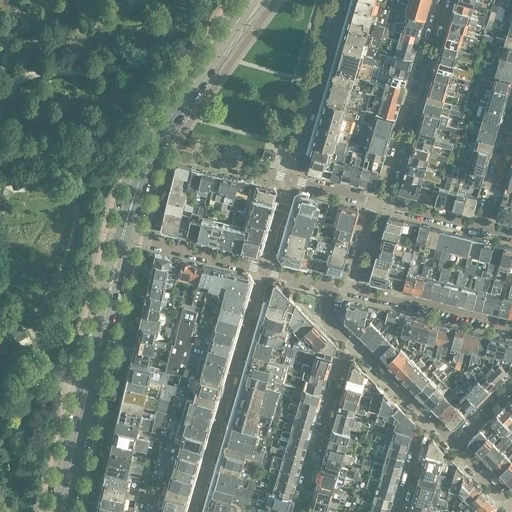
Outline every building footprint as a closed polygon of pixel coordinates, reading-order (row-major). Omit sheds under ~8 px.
[(391,6),(371,0),(355,0),(354,6),(388,16),(390,11),(391,6)] [(393,0),(391,6),(406,10),(408,0),(393,0)] [(408,0),(406,10),(426,17),(430,0),(408,0)] [(457,0),(455,0),(453,8),(472,14),(473,9),(485,13),(484,17),(489,19),(491,10),(486,8),(474,5),(457,0)] [(457,0),(474,5),(486,8),(488,4),(476,0),(457,0)] [(499,3),(494,1),(491,10),(497,12),(500,3),(499,3)] [(388,16),(354,6),(350,17),(385,27),(386,23),(388,19),(388,16)] [(406,16),(405,19),(423,25),(426,17),(391,6),(390,11),(406,16)] [(453,8),(451,16),(477,24),(478,19),(471,17),(472,14),(453,8)] [(494,20),(502,23),(510,25),(511,25),(511,16),(505,14),(503,14),(502,17),(496,15),(494,20)] [(451,16),(448,25),(465,30),(467,31),(468,26),(476,28),(485,32),(486,27),(482,26),(477,24),(451,16)] [(350,17),(347,27),(367,33),(382,37),(384,32),(385,27),(350,17)] [(386,23),(390,24),(395,26),(402,28),(421,34),(423,25),(405,19),(404,23),(388,19),(386,23)] [(509,29),(508,34),(511,34),(511,25),(510,25),(502,23),(501,27),(509,29)] [(465,30),(448,25),(446,34),(478,43),(479,38),(464,34),(465,30)] [(401,32),(400,37),(418,42),(421,34),(402,28),(395,26),(393,30),(401,32)] [(367,33),(347,27),(344,38),(364,43),(379,48),(379,47),(381,40),(382,37),(367,33)] [(381,40),(386,42),(397,45),(416,51),(418,42),(400,37),(399,40),(387,37),(389,33),(387,33),(384,32),(382,37),(381,40)] [(446,34),(443,42),(460,47),(462,42),(475,46),(476,45),(481,47),(482,44),(478,43),(446,34)] [(498,42),(504,44),(511,46),(511,34),(508,34),(506,39),(496,36),(495,37),(484,34),(483,38),(498,42)] [(344,38),(341,48),(361,54),(376,58),(379,48),(364,43),(344,38)] [(396,49),(395,53),(413,59),(416,51),(397,45),(386,42),(385,46),(396,49)] [(443,42),(441,50),(472,59),(473,55),(459,50),(460,47),(443,42)] [(503,49),(501,55),(511,57),(511,46),(504,44),(498,42),(496,47),(503,49)] [(361,54),(341,48),(338,59),(358,64),(361,54)] [(441,50),(439,58),(456,63),(457,59),(471,63),(472,59),(441,50)] [(380,58),(385,60),(392,62),(411,67),(413,59),(395,53),(394,57),(381,53),(380,58)] [(370,79),(370,78),(371,74),(374,65),(376,58),(361,54),(358,64),(355,75),(370,79)] [(493,59),(492,63),(511,68),(511,57),(501,55),(499,61),(493,59)] [(439,58),(436,67),(453,72),(472,77),(473,72),(454,67),(456,63),(439,58)] [(358,64),(338,59),(335,69),(355,75),(358,64)] [(391,66),(390,70),(408,76),(411,67),(392,62),(385,60),(384,64),(391,66)] [(497,70),(495,75),(511,79),(511,68),(492,63),(485,61),(484,66),(497,70)] [(406,84),(408,76),(390,70),(374,65),(371,74),(406,84)] [(453,72),(436,67),(434,75),(451,80),(453,72)] [(335,69),(332,80),(367,90),(367,88),(370,79),(355,75),(335,69)] [(386,83),(385,87),(403,93),(406,84),(371,74),(370,78),(386,83)] [(434,75),(431,84),(448,89),(458,91),(459,87),(457,86),(458,83),(451,80),(434,75)] [(480,82),(493,85),(509,90),(511,80),(511,79),(495,75),(494,82),(481,78),(480,82)] [(367,90),(332,80),(329,90),(364,100),(364,99),(366,91),(367,90)] [(491,89),(489,96),(506,101),(509,90),(493,85),(480,82),(479,86),(491,89)] [(431,84),(429,92),(446,97),(447,93),(459,96),(460,92),(458,91),(448,89),(431,84)] [(366,91),(382,96),(401,101),(403,93),(385,87),(384,91),(372,88),(371,89),(367,88),(367,90),(366,91)] [(364,100),(329,90),(326,100),(347,106),(359,109),(361,110),(362,108),(364,100)] [(364,99),(380,104),(398,110),(401,101),(382,96),(366,91),(364,99)] [(429,92),(426,101),(462,111),(463,110),(459,108),(459,106),(452,104),(452,103),(445,101),(446,97),(429,92)] [(474,103),(486,106),(503,111),(506,101),(489,96),(488,102),(475,98),(474,103)] [(362,108),(376,112),(377,112),(396,118),(398,110),(380,104),(364,99),(364,100),(362,108)] [(347,106),(326,100),(323,111),(344,117),(347,106)] [(426,101),(424,109),(441,114),(442,110),(461,116),(461,114),(462,111),(426,101)] [(485,111),(483,117),(500,121),(503,111),(486,106),(474,103),(473,105),(472,107),(485,111)] [(361,110),(359,109),(352,131),(349,130),(342,141),(351,144),(352,142),(360,144),(368,147),(370,138),(369,137),(359,134),(362,124),(372,127),(372,125),(374,121),(376,112),(362,108),(361,110)] [(424,109),(421,118),(455,128),(457,128),(458,124),(454,123),(441,119),(442,114),(441,114),(424,109)] [(344,117),(323,111),(320,122),(340,129),(344,117)] [(470,124),(480,127),(497,131),(500,121),(483,117),(482,123),(472,120),(470,124)] [(421,118),(419,127),(437,132),(438,127),(446,130),(447,129),(454,131),(455,128),(421,118)] [(340,129),(320,122),(316,134),(337,140),(340,129)] [(479,131),(477,137),(494,142),(497,131),(480,127),(470,124),(465,123),(464,126),(465,127),(479,131)] [(369,137),(370,138),(389,143),(392,131),(372,125),(372,127),(369,137)] [(419,127),(416,135),(452,145),(453,141),(453,140),(436,135),(437,132),(419,127)] [(337,140),(316,134),(313,144),(334,150),(337,140)] [(416,135),(414,144),(432,149),(434,144),(451,149),(452,145),(416,135)] [(469,146),(474,147),(491,152),(494,142),(477,137),(475,143),(467,141),(465,145),(469,146)] [(370,138),(368,147),(386,152),(389,143),(370,138)] [(342,141),(337,140),(334,150),(331,161),(335,162),(345,165),(346,162),(351,144),(342,141)] [(334,150),(313,144),(310,155),(327,160),(326,162),(330,163),(331,161),(334,150)] [(365,155),(366,155),(375,158),(384,161),(386,152),(368,147),(360,144),(359,149),(366,151),(365,155)] [(414,144),(411,152),(430,157),(447,162),(448,157),(431,153),(432,149),(414,144)] [(473,151),(471,158),(488,162),(491,152),(474,147),(469,146),(468,149),(473,151)] [(275,152),(263,149),(261,157),(273,161),(275,152)] [(345,165),(341,181),(349,183),(358,153),(353,151),(350,163),(346,162),(345,165)] [(411,152),(409,161),(427,165),(429,161),(437,163),(438,159),(430,157),(411,152)] [(358,153),(349,183),(358,185),(363,166),(359,165),(362,154),(358,153)] [(310,155),(308,161),(321,164),(322,163),(326,164),(326,162),(327,160),(310,155)] [(363,166),(358,185),(367,187),(372,169),(375,158),(366,155),(365,159),(369,160),(367,167),(363,166)] [(372,169),(367,187),(375,189),(381,171),(384,161),(375,158),(372,169)] [(463,167),(468,168),(485,172),(488,162),(471,158),(469,164),(465,162),(463,167)] [(321,164),(308,161),(306,169),(308,172),(325,177),(327,169),(324,168),(324,165),(325,166),(326,164),(322,163),(321,164)] [(327,169),(325,177),(331,178),(335,162),(331,161),(330,163),(326,162),(326,164),(325,166),(324,165),(324,168),(327,169)] [(427,165),(409,161),(406,169),(433,176),(434,171),(426,169),(427,165)] [(345,165),(335,162),(331,178),(341,181),(345,165)] [(175,166),(173,174),(180,176),(180,178),(182,179),(181,182),(187,184),(188,179),(191,168),(178,164),(175,166)] [(462,170),(467,171),(465,178),(468,179),(472,180),(482,183),(485,172),(468,168),(463,167),(462,170)] [(17,168),(8,171),(13,187),(22,184),(17,168)] [(191,168),(188,179),(187,184),(186,188),(196,191),(197,187),(201,170),(191,168)] [(440,178),(433,176),(406,169),(404,178),(422,182),(424,178),(439,182),(440,178)] [(201,170),(197,187),(196,191),(202,193),(203,191),(205,191),(204,193),(206,193),(207,189),(211,173),(201,170)] [(439,191),(435,204),(445,206),(453,175),(444,172),(444,175),(442,178),(447,179),(444,189),(440,187),(439,191)] [(211,173),(207,189),(211,190),(208,205),(212,206),(216,191),(220,175),(211,173)] [(180,176),(173,174),(169,188),(185,193),(186,188),(187,184),(181,182),(182,179),(180,178),(180,176)] [(220,175),(216,191),(220,192),(216,207),(219,208),(221,208),(228,177),(220,175)] [(453,175),(445,206),(453,208),(458,192),(453,191),(458,176),(453,175)] [(235,189),(237,179),(228,177),(221,208),(220,212),(219,214),(229,216),(230,211),(226,209),(227,205),(231,206),(235,189)] [(422,182),(404,178),(401,186),(431,194),(433,189),(421,186),(422,182)] [(274,188),(256,184),(237,179),(235,189),(253,194),(272,200),(275,191),(274,188)] [(458,192),(453,208),(463,210),(468,194),(469,191),(470,185),(472,180),(468,179),(464,193),(458,192)] [(480,188),(482,183),(472,180),(470,185),(474,186),(480,188)] [(431,194),(401,186),(399,193),(400,195),(417,199),(435,204),(439,191),(438,191),(434,190),(433,189),(431,194)] [(169,188),(167,199),(185,204),(186,200),(184,199),(186,193),(185,193),(169,188)] [(230,211),(229,216),(231,217),(234,206),(267,214),(270,210),(269,209),(271,205),(272,200),(253,194),(235,189),(231,206),(230,211)] [(468,194),(463,210),(471,212),(474,211),(478,197),(468,194)] [(499,219),(506,221),(511,198),(511,196),(504,194),(502,202),(501,201),(497,217),(499,219)] [(298,196),(295,207),(315,213),(317,214),(324,215),(328,202),(301,195),(298,196)] [(167,199),(164,210),(181,214),(181,213),(182,208),(192,210),(193,206),(185,204),(167,199)] [(328,202),(324,215),(323,220),(332,223),(336,224),(353,228),(358,211),(356,209),(328,202)] [(231,217),(236,218),(239,219),(246,220),(265,225),(264,225),(266,215),(267,215),(267,216),(267,214),(234,206),(231,217)] [(186,234),(186,237),(196,239),(199,222),(203,208),(199,207),(197,214),(192,212),(190,220),(188,227),(186,234)] [(295,207),(292,218),(321,226),(321,225),(323,220),(324,215),(317,214),(315,213),(295,207)] [(181,214),(164,210),(161,221),(178,225),(181,214)] [(200,218),(199,222),(196,239),(206,242),(212,219),(213,216),(209,215),(208,217),(201,215),(200,218)] [(385,226),(402,230),(403,230),(415,233),(418,234),(420,225),(390,217),(387,219),(385,226)] [(292,218),(289,229),(318,236),(318,234),(321,226),(292,218)] [(212,219),(206,242),(217,245),(223,222),(212,219)] [(234,224),(244,226),(248,227),(248,230),(246,235),(261,239),(265,225),(246,220),(239,219),(239,221),(235,223),(234,222),(234,224)] [(335,228),(333,233),(350,238),(353,228),(336,224),(332,223),(323,220),(321,225),(335,228)] [(160,228),(161,230),(176,234),(176,232),(177,230),(183,231),(182,235),(186,237),(186,234),(188,227),(178,225),(161,221),(160,228)] [(223,222),(217,245),(228,247),(233,226),(233,224),(223,222)] [(420,225),(418,234),(416,241),(416,244),(414,248),(412,257),(417,259),(421,242),(426,244),(430,227),(420,225)] [(233,226),(228,247),(239,250),(243,234),(244,229),(233,226)] [(385,226),(382,236),(407,242),(409,237),(401,235),(402,230),(385,226)] [(430,227),(426,244),(424,252),(429,253),(431,245),(436,246),(440,230),(430,227)] [(243,234),(239,250),(254,254),(257,253),(261,239),(246,235),(248,230),(244,229),(243,234)] [(289,229),(286,239),(314,246),(317,239),(318,236),(289,229)] [(440,230),(436,246),(443,248),(438,266),(442,267),(443,267),(444,262),(447,249),(451,232),(440,230)] [(451,232),(447,249),(444,262),(449,263),(451,253),(457,255),(458,252),(462,235),(451,232)] [(317,239),(331,243),(348,247),(350,238),(333,233),(332,238),(325,236),(318,234),(318,236),(317,239)] [(462,235),(458,252),(457,255),(468,257),(468,254),(472,238),(462,235)] [(382,236),(380,245),(397,249),(397,248),(398,244),(414,248),(416,244),(412,243),(407,242),(382,236)] [(472,238),(468,254),(468,257),(465,268),(464,272),(469,273),(475,275),(477,265),(471,263),(473,255),(479,257),(483,240),(472,238)] [(286,239),(283,249),(311,256),(313,252),(316,253),(317,249),(314,248),(314,246),(286,239)] [(317,249),(328,252),(345,256),(348,247),(331,243),(317,239),(314,246),(314,248),(317,249)] [(483,240),(479,257),(486,259),(485,260),(489,261),(490,260),(494,243),(483,240)] [(494,243),(490,260),(489,261),(488,268),(493,269),(495,261),(500,263),(505,245),(494,243)] [(380,245),(377,254),(394,258),(396,253),(403,255),(402,260),(410,262),(411,257),(412,257),(413,253),(397,248),(397,249),(380,245)] [(511,247),(505,245),(500,263),(505,264),(502,278),(501,281),(503,282),(505,282),(509,266),(509,265),(511,255),(511,247)] [(283,249),(280,257),(282,261),(308,267),(311,257),(311,256),(283,249)] [(327,256),(326,261),(325,261),(342,266),(345,256),(328,252),(317,249),(316,253),(327,256)] [(152,260),(152,263),(168,267),(175,268),(179,269),(181,261),(179,260),(154,254),(154,255),(152,254),(150,260),(152,260)] [(377,254),(374,263),(403,270),(408,272),(409,267),(393,263),(394,258),(377,254)] [(311,257),(308,267),(338,274),(340,273),(342,266),(325,261),(326,261),(311,257)] [(407,276),(405,281),(403,290),(412,293),(417,274),(412,273),(415,264),(420,265),(421,260),(417,259),(412,257),(411,257),(410,262),(409,267),(408,272),(407,276)] [(191,264),(181,261),(179,269),(176,278),(184,280),(183,283),(186,284),(187,280),(186,280),(191,264)] [(150,272),(166,276),(176,278),(179,269),(175,268),(174,273),(167,271),(168,267),(152,263),(152,264),(150,263),(148,269),(151,269),(150,272)] [(374,263),(372,273),(389,277),(389,276),(390,272),(407,276),(408,272),(403,270),(374,263)] [(417,274),(412,293),(421,295),(429,264),(428,264),(425,263),(424,267),(422,276),(417,274)] [(186,280),(187,280),(193,282),(192,287),(196,288),(197,283),(201,267),(191,264),(186,280)] [(429,264),(421,295),(430,297),(434,279),(430,278),(432,269),(430,269),(431,264),(429,264)] [(201,267),(197,283),(196,288),(191,304),(201,306),(213,268),(211,268),(202,266),(202,265),(201,267)] [(434,279),(430,297),(439,299),(447,268),(443,267),(442,267),(441,271),(439,280),(434,279)] [(223,271),(213,268),(203,300),(214,303),(217,293),(220,283),(223,271)] [(447,268),(439,299),(447,301),(452,283),(448,282),(450,274),(451,269),(447,268)] [(247,277),(223,271),(220,283),(226,284),(246,289),(249,279),(247,277)] [(452,283),(447,301),(456,304),(464,272),(460,271),(459,276),(456,284),(452,283)] [(149,278),(148,281),(164,285),(174,288),(175,283),(173,283),(173,282),(165,280),(166,276),(150,272),(149,274),(147,274),(146,278),(149,278)] [(469,273),(464,272),(456,304),(465,306),(469,287),(465,286),(469,273)] [(389,277),(372,273),(369,280),(371,282),(403,290),(405,281),(389,276),(389,277)] [(469,287),(465,306),(473,308),(481,276),(477,275),(474,288),(469,287)] [(481,276),(473,308),(482,310),(487,292),(482,291),(485,282),(486,277),(482,276),(481,276)] [(487,292),(482,310),(491,312),(499,280),(496,280),(494,279),(493,285),(491,293),(487,292)] [(499,280),(491,312),(500,314),(504,296),(500,295),(502,287),(503,282),(501,281),(499,280)] [(146,291),(145,292),(163,296),(164,290),(170,292),(171,287),(164,285),(148,281),(147,286),(145,286),(144,290),(146,291)] [(217,293),(223,294),(243,300),(246,289),(226,284),(220,283),(217,293)] [(273,285),(268,301),(292,310),(294,303),(275,284),(273,285)] [(504,296),(500,314),(508,317),(511,301),(511,284),(508,297),(504,296)] [(143,302),(143,303),(160,307),(164,307),(166,300),(169,300),(170,297),(163,296),(145,292),(144,296),(143,297),(142,301),(143,302)] [(240,310),(243,300),(223,294),(217,293),(214,303),(240,310)] [(203,311),(217,315),(237,321),(240,310),(214,303),(203,300),(201,307),(202,307),(201,311),(203,311)] [(167,362),(166,366),(162,383),(160,393),(159,396),(174,400),(176,394),(179,383),(182,373),(185,363),(191,342),(190,342),(193,331),(191,331),(194,320),(200,322),(203,311),(201,311),(202,307),(201,307),(191,304),(181,301),(175,328),(174,333),(173,337),(167,362)] [(267,301),(265,311),(289,319),(292,310),(268,301),(267,301)] [(347,304),(345,311),(366,321),(366,320),(365,320),(367,314),(376,316),(378,309),(350,302),(347,303),(347,304)] [(143,303),(141,314),(160,318),(165,319),(167,308),(160,307),(143,303)] [(294,303),(292,310),(289,319),(288,321),(287,327),(288,328),(285,336),(294,327),(306,315),(294,303)] [(200,322),(213,326),(234,331),(237,321),(217,315),(203,311),(200,322)] [(265,311),(262,320),(287,327),(288,321),(289,319),(265,311)] [(366,321),(345,311),(343,316),(344,319),(359,334),(366,327),(366,326),(370,322),(366,321)] [(388,311),(385,322),(386,322),(391,323),(396,324),(403,326),(406,316),(388,311)] [(141,314),(138,325),(158,330),(160,330),(161,325),(158,325),(160,318),(141,314)] [(306,315),(294,327),(285,336),(296,339),(302,334),(313,322),(306,315)] [(403,326),(402,333),(401,334),(406,335),(404,343),(408,344),(415,318),(406,316),(403,326)] [(423,320),(415,318),(408,344),(408,345),(413,346),(415,337),(418,338),(423,320)] [(366,327),(359,334),(366,341),(379,329),(386,322),(385,322),(382,319),(379,323),(380,325),(377,327),(371,321),(366,326),(366,327)] [(231,342),(234,331),(213,326),(200,322),(197,321),(194,320),(191,331),(193,331),(195,332),(211,336),(231,342)] [(262,320),(259,328),(285,336),(288,328),(287,327),(262,320)] [(423,320),(418,338),(422,339),(419,351),(424,353),(431,322),(423,320)] [(23,329),(18,321),(8,326),(13,335),(23,329)] [(313,322),(302,334),(296,339),(293,343),(292,347),(294,348),(297,349),(300,350),(308,341),(320,329),(313,322)] [(440,324),(431,322),(424,353),(425,353),(426,353),(427,350),(429,350),(431,342),(435,342),(440,324)] [(391,323),(382,332),(379,329),(366,341),(373,348),(396,324),(391,323)] [(396,324),(373,348),(379,354),(392,342),(402,333),(403,326),(396,324)] [(440,324),(435,342),(439,343),(436,358),(440,360),(440,358),(441,353),(443,345),(448,326),(440,324)] [(138,325),(136,336),(154,340),(155,333),(158,334),(158,330),(138,325)] [(448,326),(443,345),(441,353),(446,354),(448,346),(452,347),(456,328),(448,326)] [(259,328),(257,337),(273,342),(287,346),(292,347),(293,343),(294,339),(285,336),(259,328)] [(456,328),(452,347),(456,348),(451,366),(456,368),(460,349),(465,330),(456,328)] [(320,329),(308,341),(300,350),(306,352),(311,353),(315,348),(316,348),(328,336),(320,329)] [(16,341),(27,335),(25,330),(14,336),(16,341)] [(465,330),(460,349),(455,368),(460,370),(462,361),(465,350),(469,351),(473,332),(465,330)] [(192,342),(207,346),(228,352),(231,342),(211,336),(195,332),(192,342)] [(481,334),(473,332),(469,351),(472,352),(468,369),(474,367),(475,362),(481,334)] [(490,337),(481,334),(475,362),(480,363),(481,354),(485,355),(486,352),(490,337)] [(133,345),(133,347),(151,351),(153,344),(168,348),(169,343),(154,340),(136,336),(135,336),(136,336),(135,339),(135,340),(133,340),(132,345),(133,345)] [(328,336),(316,348),(333,353),(335,346),(335,343),(334,343),(328,336)] [(257,337),(254,346),(285,355),(287,346),(273,342),(257,337)] [(392,342),(379,354),(386,362),(399,349),(396,346),(400,342),(398,340),(399,339),(397,337),(392,342)] [(490,337),(486,352),(485,357),(489,358),(488,361),(493,362),(493,361),(495,355),(495,354),(499,339),(490,337)] [(495,354),(495,355),(493,361),(497,362),(493,366),(495,368),(500,364),(502,364),(504,357),(508,341),(499,339),(495,354)] [(399,349),(386,362),(394,369),(409,355),(412,351),(413,351),(403,345),(399,349)] [(207,346),(204,357),(225,363),(228,352),(207,346)] [(254,346),(252,354),(268,359),(289,365),(291,357),(294,348),(292,347),(287,346),(285,355),(254,346)] [(131,358),(147,362),(148,362),(149,356),(154,357),(156,352),(151,351),(133,347),(132,352),(130,351),(129,357),(131,357),(131,358)] [(316,354),(323,356),(331,359),(333,353),(316,348),(315,348),(311,353),(316,354)] [(314,359),(313,363),(329,368),(331,359),(323,356),(316,354),(311,353),(306,352),(304,356),(314,359)] [(252,354),(249,362),(286,373),(289,365),(268,359),(252,354)] [(416,362),(411,358),(409,355),(394,369),(401,376),(416,362)] [(408,384),(436,358),(430,355),(424,361),(420,357),(416,362),(401,376),(401,377),(408,384)] [(198,366),(201,367),(222,373),(225,363),(204,357),(201,356),(198,366)] [(127,374),(148,379),(151,367),(146,366),(147,362),(131,358),(129,366),(127,366),(125,374),(127,374)] [(436,358),(408,384),(416,391),(435,372),(445,362),(440,360),(436,358)] [(249,362),(247,371),(265,377),(284,382),(286,373),(249,362)] [(351,363),(347,377),(361,381),(362,380),(364,382),(370,386),(374,389),(375,384),(354,362),(351,363)] [(182,373),(198,377),(219,383),(222,373),(201,367),(198,366),(185,363),(182,373)] [(304,370),(311,372),(326,376),(329,368),(313,363),(312,366),(303,363),(301,368),(304,370)] [(481,368),(485,373),(497,385),(504,378),(495,368),(493,366),(492,365),(489,369),(484,363),(480,367),(481,368)] [(500,364),(495,368),(504,378),(509,373),(508,372),(507,371),(500,364)] [(468,369),(479,379),(491,391),(497,385),(485,373),(481,368),(478,371),(474,366),(468,369)] [(475,382),(472,385),(485,397),(491,391),(479,379),(468,369),(464,371),(475,382)] [(305,378),(308,379),(324,384),(326,376),(311,372),(304,370),(302,378),(304,378),(305,378)] [(247,371),(244,380),(264,386),(281,391),(284,382),(265,377),(247,371)] [(439,376),(435,372),(416,391),(423,398),(437,384),(442,379),(447,374),(444,371),(439,376)] [(195,388),(216,394),(219,383),(198,377),(182,373),(179,383),(195,388)] [(127,374),(124,385),(145,390),(147,385),(158,388),(157,392),(160,393),(162,383),(148,379),(127,374)] [(302,387),(302,388),(321,394),(324,384),(308,379),(305,378),(304,378),(302,378),(291,374),(290,379),(298,381),(297,382),(303,383),(302,387)] [(347,377),(344,386),(362,391),(372,394),(374,389),(370,386),(368,388),(363,386),(364,382),(362,380),(361,381),(347,377)] [(437,384),(423,398),(430,405),(443,393),(448,387),(449,386),(442,379),(437,384)] [(244,380),(242,389),(261,395),(279,400),(281,394),(281,391),(264,386),(244,380)] [(459,385),(466,392),(478,404),(485,397),(472,385),(469,388),(463,381),(459,385)] [(281,391),(292,394),(299,396),(319,403),(321,394),(302,388),(302,387),(284,382),(281,391)] [(176,394),(192,399),(213,404),(216,394),(195,388),(179,383),(176,394)] [(369,404),(368,410),(367,411),(366,415),(369,416),(371,411),(376,412),(378,407),(382,394),(383,391),(375,384),(374,389),(372,394),(371,398),(369,402),(369,404)] [(460,398),(461,399),(470,408),(472,410),(478,404),(466,392),(458,384),(456,388),(463,395),(460,398)] [(124,385),(122,396),(157,404),(159,396),(160,393),(157,392),(156,397),(144,395),(145,390),(124,385)] [(344,386),(342,394),(359,399),(360,395),(371,398),(372,394),(362,391),(344,386)] [(242,389),(239,398),(276,409),(276,408),(279,400),(261,395),(242,389)] [(382,394),(378,407),(376,412),(374,422),(384,425),(387,413),(389,407),(394,402),(383,391),(382,394)] [(443,393),(430,405),(438,413),(450,401),(457,394),(453,391),(447,397),(443,393)] [(173,404),(188,409),(209,415),(213,404),(192,399),(176,394),(174,400),(173,404)] [(297,405),(297,406),(316,411),(319,403),(299,396),(292,394),(291,398),(291,399),(298,401),(297,405)] [(342,394),(339,402),(357,408),(365,410),(367,411),(368,410),(369,404),(369,402),(366,401),(365,405),(358,403),(359,399),(342,394)] [(122,396),(119,406),(141,411),(142,406),(156,410),(157,404),(122,396)] [(170,415),(185,419),(206,426),(209,415),(188,409),(173,404),(174,400),(159,396),(156,409),(171,412),(170,415)] [(239,398),(236,407),(274,418),(276,409),(239,398)] [(450,401),(438,413),(441,416),(446,421),(458,409),(458,408),(460,406),(464,402),(461,399),(458,403),(457,403),(455,405),(451,401),(450,401)] [(511,403),(510,401),(503,407),(511,416),(511,403)] [(339,402),(337,411),(354,416),(355,412),(366,415),(367,411),(365,410),(357,408),(339,402)] [(387,413),(384,425),(393,428),(411,433),(413,424),(413,421),(394,402),(389,407),(387,413)] [(294,414),(313,420),(316,411),(297,406),(297,405),(289,403),(288,407),(295,410),(294,414)] [(119,406),(117,417),(152,425),(154,419),(139,416),(141,411),(119,406)] [(458,409),(446,421),(452,427),(455,427),(466,416),(468,414),(460,406),(458,408),(458,409)] [(236,407),(234,416),(271,427),(271,426),(274,418),(236,407)] [(511,416),(503,407),(497,413),(511,428),(511,416)] [(167,426),(182,430),(203,436),(206,426),(185,419),(170,415),(171,412),(156,409),(154,419),(151,430),(157,431),(164,433),(165,433),(166,431),(167,426)] [(337,411),(334,420),(360,427),(367,429),(369,425),(353,420),(354,416),(337,411)] [(292,423),(311,429),(313,420),(294,414),(287,412),(285,415),(287,416),(287,417),(293,419),(292,423)] [(511,428),(497,413),(491,419),(498,426),(501,429),(505,433),(511,439),(511,437),(511,428)] [(234,416),(231,424),(268,436),(269,435),(271,427),(234,416)] [(117,417),(115,427),(136,432),(137,428),(151,431),(151,430),(152,425),(117,417)] [(289,431),(289,432),(308,438),(311,429),(292,423),(278,419),(277,423),(285,425),(284,426),(290,427),(289,431)] [(469,444),(474,450),(478,446),(477,446),(483,440),(498,426),(491,419),(469,441),(469,444)] [(334,420),(332,428),(349,433),(350,429),(359,431),(360,427),(334,420)] [(231,424),(229,433),(248,439),(266,444),(268,436),(231,424)] [(288,437),(287,440),(287,441),(306,447),(308,438),(289,432),(289,431),(271,426),(271,427),(269,435),(271,436),(272,431),(280,433),(280,434),(288,437)] [(478,446),(474,450),(480,455),(494,442),(491,439),(501,429),(498,426),(483,440),(477,446),(478,446)] [(115,427),(112,438),(133,443),(151,447),(153,448),(154,442),(135,437),(136,432),(115,427)] [(332,428),(329,436),(347,441),(355,444),(359,444),(360,440),(357,439),(348,437),(349,433),(332,428)] [(377,432),(391,436),(408,441),(411,433),(393,428),(392,432),(384,429),(377,428),(377,432)] [(180,441),(200,447),(203,436),(182,430),(180,435),(170,432),(168,437),(179,440),(180,441)] [(388,444),(406,449),(408,441),(391,436),(377,432),(375,437),(384,439),(383,443),(388,444)] [(229,433),(226,442),(263,453),(266,444),(248,439),(229,433)] [(494,442),(480,455),(486,461),(509,438),(506,435),(496,445),(494,442)] [(329,436),(327,444),(344,450),(346,445),(354,448),(355,444),(347,441),(329,436)] [(112,438),(110,449),(131,453),(132,449),(150,453),(151,447),(133,443),(112,438)] [(284,449),(284,450),(303,456),(306,447),(287,441),(287,440),(279,438),(277,442),(279,442),(278,447),(284,449)] [(511,440),(509,438),(486,461),(492,467),(506,454),(503,451),(511,441),(511,440)] [(171,443),(169,449),(177,451),(197,457),(200,447),(180,441),(178,446),(171,443)] [(429,442),(425,456),(451,464),(455,468),(456,465),(432,441),(429,442)] [(226,442),(224,451),(240,456),(261,462),(263,453),(226,442)] [(327,444),(324,453),(350,460),(353,452),(344,450),(327,444)] [(376,450),(386,453),(403,458),(406,449),(388,444),(387,448),(378,445),(377,446),(374,445),(373,449),(376,450)] [(282,458),(281,459),(301,464),(303,456),(284,450),(284,449),(278,447),(271,445),(270,450),(283,454),(282,458)] [(159,453),(158,457),(194,467),(197,457),(177,451),(161,446),(159,453)] [(110,449),(107,459),(143,467),(145,457),(137,455),(136,460),(130,459),(131,453),(110,449)] [(385,457),(383,461),(401,466),(403,458),(386,453),(376,450),(375,455),(385,457)] [(224,451),(221,460),(258,471),(258,470),(261,462),(240,456),(224,451)] [(350,460),(324,453),(322,461),(339,466),(341,462),(349,465),(350,464),(361,467),(362,463),(356,462),(351,460),(350,460)] [(506,454),(492,467),(498,473),(511,460),(511,459),(511,453),(509,457),(506,454)] [(279,467),(279,468),(298,473),(301,464),(281,459),(282,458),(272,455),(270,464),(279,467)] [(425,456),(422,465),(439,470),(441,465),(448,468),(454,470),(455,468),(451,464),(425,456)] [(158,457),(155,467),(191,478),(194,467),(158,457)] [(107,459),(105,470),(126,475),(127,470),(141,474),(143,467),(107,459)] [(363,459),(362,463),(399,474),(401,466),(383,461),(383,464),(373,461),(363,459)] [(511,459),(511,460),(498,473),(504,479),(511,471),(511,459)] [(221,460),(218,469),(241,476),(256,479),(258,471),(221,460)] [(339,466),(322,461),(319,470),(337,475),(345,477),(347,469),(339,466)] [(362,463),(361,467),(370,470),(370,471),(380,474),(379,477),(396,482),(399,474),(362,463)] [(277,475),(276,476),(295,482),(298,473),(279,468),(279,467),(270,464),(269,469),(278,472),(277,475)] [(422,465),(420,474),(451,483),(452,479),(445,477),(446,476),(438,474),(439,470),(422,465)] [(456,465),(455,468),(454,470),(452,479),(451,483),(449,487),(449,489),(448,492),(457,495),(457,492),(463,472),(456,465)] [(162,482),(168,483),(188,489),(191,478),(155,467),(151,479),(162,482)] [(348,468),(346,475),(352,477),(354,469),(348,468)] [(218,469),(216,478),(253,489),(256,479),(241,476),(218,469)] [(105,470),(102,480),(128,486),(131,476),(128,475),(126,475),(105,470)] [(319,470),(317,478),(334,483),(335,483),(341,485),(342,486),(345,477),(337,475),(319,470)] [(463,472),(457,492),(462,496),(474,483),(463,472)] [(274,484),(274,485),(293,491),(295,482),(276,476),(277,475),(268,473),(267,477),(269,478),(269,479),(268,483),(274,484)] [(420,474),(417,483),(434,487),(440,488),(441,484),(449,487),(451,483),(420,474)] [(394,490),(396,482),(379,477),(378,480),(369,478),(367,482),(376,485),(394,490)] [(216,478),(213,486),(250,497),(253,489),(216,478)] [(317,478),(315,487),(332,492),(341,494),(342,490),(340,489),(341,485),(335,483),(334,483),(317,478)] [(128,486),(102,480),(100,491),(126,497),(136,500),(136,498),(139,489),(135,488),(134,495),(127,493),(128,486)] [(271,493),(271,494),(290,500),(293,491),(274,485),(274,484),(268,483),(261,480),(260,484),(267,487),(266,488),(273,489),(271,493)] [(164,494),(167,495),(185,500),(188,489),(168,483),(162,482),(159,492),(164,494)] [(375,490),(374,493),(392,498),(394,490),(376,485),(367,482),(366,487),(375,490)] [(417,483),(414,491),(431,496),(439,498),(445,500),(447,496),(441,494),(433,491),(434,487),(417,483)] [(474,483),(462,496),(464,498),(458,504),(462,508),(468,502),(480,489),(474,483)] [(213,486),(211,495),(248,506),(250,497),(213,486)] [(145,501),(164,506),(181,511),(185,500),(167,495),(164,494),(139,487),(139,489),(136,498),(145,501)] [(315,487),(312,495),(330,500),(339,503),(345,504),(345,501),(340,499),(340,498),(337,497),(338,494),(332,492),(315,487)] [(269,502),(268,503),(288,509),(290,500),(271,494),(271,493),(257,489),(255,493),(264,495),(264,496),(270,498),(269,502)] [(480,489),(468,502),(470,504),(462,511),(469,511),(474,508),(473,508),(486,495),(480,489)] [(97,502),(123,508),(126,497),(100,491),(99,496),(96,497),(95,500),(97,502)] [(414,491),(412,499),(429,504),(430,500),(440,503),(444,504),(445,500),(439,498),(431,496),(414,491)] [(371,501),(371,502),(389,507),(392,498),(374,493),(372,497),(363,494),(362,498),(371,501)] [(246,511),(248,506),(211,495),(208,504),(234,511),(246,511)] [(312,495),(310,504),(327,509),(328,504),(337,507),(339,503),(330,500),(312,495)] [(486,495),(473,508),(474,508),(469,511),(494,511),(496,507),(495,504),(486,495)] [(370,506),(369,510),(375,511),(387,511),(389,507),(371,502),(371,501),(362,498),(357,496),(355,501),(370,506)] [(134,507),(150,511),(181,511),(164,506),(136,498),(134,507)] [(266,511),(286,511),(288,509),(268,503),(269,502),(257,499),(255,504),(267,507),(266,511)] [(412,499),(410,508),(422,511),(439,511),(430,509),(431,505),(429,504),(412,499)] [(97,502),(95,511),(122,511),(123,508),(97,502)]
